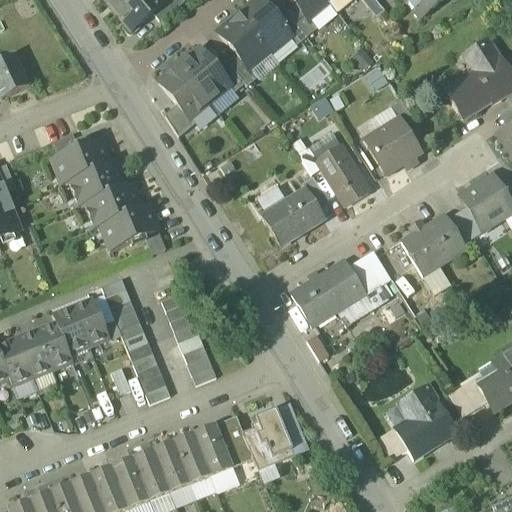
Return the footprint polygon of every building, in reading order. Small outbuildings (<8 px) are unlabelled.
[(100,0),(114,16),(134,0),(100,0)] [(165,6),(164,5),(160,0),(134,0),(114,16),(129,35),(151,17),(165,6)] [(151,17),(159,27),(184,6),(178,0),(169,0),(164,5),(165,6),(151,17)] [(316,33),(336,17),(321,0),(286,0),(295,10),(307,25),(308,24),(316,33)] [(321,0),(336,17),(355,1),(354,0),(321,0)] [(383,13),(371,0),(360,0),(359,1),(375,20),(383,13)] [(400,0),(419,23),(446,0),(400,0)] [(258,3),(238,20),(268,57),(288,41),(289,40),(276,25),(258,3)] [(295,10),(285,17),(305,42),(316,33),(308,24),(307,25),(295,10)] [(295,50),(305,42),(285,17),(276,25),(289,40),(288,41),(295,50)] [(248,74),(268,57),(238,20),(217,37),(235,59),(248,74)] [(444,94),(462,123),(503,98),(504,100),(511,94),(511,82),(488,44),(469,56),(479,72),(444,94)] [(349,62),(361,75),(372,66),(361,52),(349,62)] [(198,53),(178,70),(208,107),(228,90),(229,90),(216,74),(198,53)] [(248,74),(256,83),(258,85),(277,69),(268,57),(248,74)] [(14,59),(0,65),(0,103),(28,91),(14,59)] [(235,59),(225,66),(243,88),(246,91),(256,83),(248,74),(235,59)] [(233,96),(243,88),(225,66),(216,74),(229,90),(228,90),(233,96)] [(189,123),(208,107),(178,70),(157,87),(176,110),(188,124),(189,123)] [(366,81),(374,94),(386,86),(378,73),(366,81)] [(322,102),(308,110),(317,125),(331,116),(322,102)] [(397,123),(408,140),(418,134),(399,103),(389,110),(390,111),(397,124),(397,123)] [(189,123),(193,129),(198,135),(217,119),(208,107),(189,123)] [(163,120),(177,142),(193,129),(189,123),(188,124),(176,110),(163,120)] [(373,122),(381,134),(397,124),(390,111),(373,122)] [(511,127),(511,115),(509,111),(497,119),(505,131),(511,127)] [(65,122),(42,125),(45,142),(67,139),(65,122)] [(363,145),(385,180),(419,158),(408,140),(397,123),(397,124),(381,134),(363,145)] [(496,137),(511,163),(511,127),(505,131),(496,137)] [(331,138),(307,153),(316,166),(339,151),(331,138)] [(53,148),(58,160),(76,153),(71,141),(53,148)] [(62,189),(67,187),(77,211),(83,209),(93,234),(100,231),(110,255),(144,242),(156,237),(158,236),(147,210),(140,213),(130,188),(124,191),(114,166),(109,168),(99,144),(76,153),(58,160),(51,163),(62,189)] [(320,174),(344,211),(367,196),(339,151),(316,166),(320,174)] [(297,159),(310,180),(320,174),(316,166),(307,153),(297,159)] [(0,188),(3,197),(15,193),(5,169),(0,171),(0,188)] [(466,211),(479,233),(500,219),(511,212),(502,196),(493,182),(460,202),(466,211)] [(303,194),(313,210),(325,203),(312,183),(301,190),(303,194)] [(0,242),(19,235),(3,197),(0,188),(0,242)] [(511,212),(511,190),(502,196),(511,212)] [(255,204),(265,218),(284,206),(275,191),(255,204)] [(260,221),(279,252),(322,225),(313,210),(303,194),(284,206),(265,218),(260,221)] [(466,211),(456,217),(472,242),(482,237),(479,233),(466,211)] [(511,212),(500,219),(511,238),(511,212)] [(462,249),(472,242),(456,217),(446,223),(462,249)] [(400,247),(421,281),(438,271),(465,254),(462,249),(446,223),(444,219),(400,247)] [(144,242),(151,260),(163,255),(156,237),(144,242)] [(379,291),(390,285),(373,258),(348,273),(364,300),(379,291)] [(291,299),(311,333),(337,317),(339,315),(337,311),(360,296),(363,301),(364,300),(348,273),(344,267),(291,299)] [(438,271),(421,281),(434,301),(450,291),(438,271)] [(103,299),(105,303),(125,294),(121,284),(100,292),(103,299)] [(339,315),(337,317),(346,332),(388,305),(379,291),(364,300),(363,301),(360,296),(337,311),(339,315)] [(105,303),(109,314),(129,305),(125,294),(105,303)] [(160,306),(164,316),(185,308),(180,298),(160,306)] [(103,299),(92,304),(103,330),(114,326),(113,324),(109,314),(105,303),(103,299)] [(92,304),(72,312),(88,351),(108,343),(103,330),(92,304)] [(109,314),(113,324),(134,316),(129,305),(109,314)] [(164,316),(169,327),(189,318),(185,308),(164,316)] [(68,359),(88,351),(72,312),(52,320),(55,328),(68,359)] [(114,326),(118,335),(138,327),(134,316),(113,324),(114,326)] [(169,327),(173,338),(193,330),(189,318),(169,327)] [(103,330),(108,343),(119,338),(118,335),(114,326),(103,330)] [(119,338),(122,346),(143,338),(138,327),(118,335),(119,338)] [(71,367),(68,359),(55,328),(35,336),(51,375),(71,367)] [(173,338),(177,348),(198,340),(193,330),(173,338)] [(31,383),(51,375),(35,336),(15,344),(31,383)] [(122,346),(127,357),(147,348),(143,338),(122,346)] [(177,348),(182,359),(202,350),(198,340),(177,348)] [(316,340),(306,347),(318,366),(328,360),(316,340)] [(11,391),(31,383),(15,344),(0,350),(0,363),(8,384),(11,391)] [(127,357),(131,367),(151,358),(147,348),(127,357)] [(182,359),(186,369),(206,361),(202,350),(182,359)] [(487,406),(492,414),(511,401),(511,355),(497,365),(506,378),(502,380),(503,382),(488,392),(480,396),(487,406)] [(131,367),(135,377),(155,369),(151,358),(131,367)] [(186,369),(190,380),(211,372),(206,361),(186,369)] [(0,387),(8,384),(0,363),(0,387)] [(497,365),(479,377),(488,392),(503,382),(502,380),(506,378),(497,365)] [(135,377),(139,388),(160,380),(155,369),(135,377)] [(215,382),(211,372),(190,380),(195,391),(215,382)] [(109,378),(119,400),(130,395),(121,373),(109,378)] [(445,397),(462,422),(487,406),(480,396),(488,392),(479,377),(478,376),(445,397)] [(139,388),(144,399),(164,390),(160,380),(139,388)] [(31,383),(11,391),(16,404),(36,396),(31,383)] [(168,401),(164,390),(144,399),(148,409),(168,401)] [(406,456),(412,466),(456,438),(427,391),(396,410),(407,426),(393,435),(406,456)] [(273,413),(294,460),(307,454),(286,408),(273,413)] [(257,431),(241,437),(252,464),(254,469),(271,462),(273,468),(294,460),(273,413),(253,422),(257,431)] [(230,473),(252,464),(241,437),(235,422),(218,428),(220,433),(215,435),(230,473)] [(209,482),(230,473),(215,435),(213,430),(192,439),(209,482)] [(376,445),(389,466),(406,456),(393,435),(376,445)] [(189,490),(209,482),(192,439),(171,448),(189,490)] [(168,499),(189,490),(171,448),(151,456),(168,499)] [(148,507),(168,499),(151,456),(131,464),(148,507)] [(279,482),(273,468),(271,462),(254,469),(262,488),(279,482)] [(125,511),(135,511),(148,507),(131,464),(109,473),(125,511)] [(125,511),(109,473),(89,481),(100,511),(125,511)] [(209,482),(215,498),(237,489),(230,473),(209,482)] [(77,511),(100,511),(89,481),(68,490),(77,511)] [(215,498),(209,482),(189,490),(195,506),(215,498)] [(53,511),(77,511),(68,490),(48,498),(53,511)] [(179,511),(195,506),(189,490),(168,499),(173,511),(179,511)] [(29,511),(53,511),(48,498),(27,506),(29,511)] [(173,511),(168,499),(148,507),(150,511),(173,511)] [(511,511),(511,500),(490,511),(511,511)]
